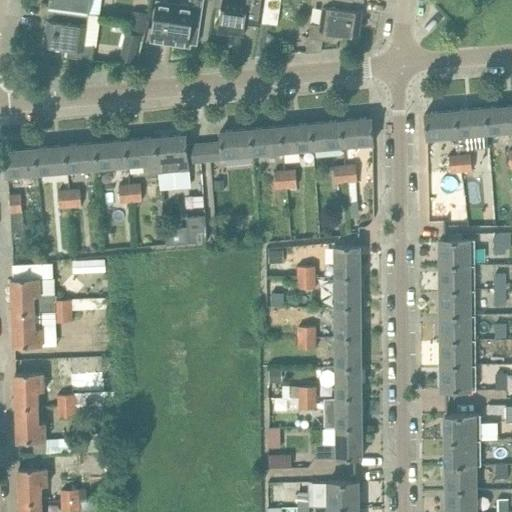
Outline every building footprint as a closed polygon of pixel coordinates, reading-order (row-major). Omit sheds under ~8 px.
[(49,0),(48,8),(88,12),(99,14),(101,0),(49,0)] [(188,0),(187,5),(157,0),(156,0),(152,29),(165,30),(163,42),(188,46),(189,42),(197,43),(203,0),(188,0)] [(260,0),(214,0),(213,6),(221,8),(218,31),(243,35),(245,24),(257,26),(260,0)] [(352,0),(323,0),(320,24),(311,23),(307,49),(321,48),(322,39),(333,41),(334,32),(358,36),(362,11),(351,9),(352,0)] [(88,13),(60,9),(58,21),(47,20),(44,45),(67,48),(66,56),(91,59),(93,45),(84,44),(88,13)] [(139,34),(128,31),(121,57),(133,60),(139,34)] [(511,104),(485,107),(487,132),(511,129),(511,104)] [(485,107),(454,110),(457,135),(487,132),(485,107)] [(427,137),(457,135),(454,110),(425,112),(427,137)] [(371,117),(340,120),(342,145),(354,144),(373,142),(371,117)] [(342,145),(340,120),(310,123),(312,147),(342,145)] [(310,123),(280,125),(283,150),(312,147),(310,123)] [(283,150),(280,125),(250,128),(253,153),(283,150)] [(221,142),(208,143),(210,157),(222,156),(253,153),(250,128),(220,131),(221,142)] [(186,134),(155,137),(158,162),(158,171),(160,184),(189,181),(188,168),(187,162),(201,161),(199,143),(187,145),(186,134)] [(155,137),(125,139),(127,164),(158,162),(155,137)] [(125,139),(95,142),(98,167),(115,165),(127,164),(125,139)] [(97,167),(95,142),(65,145),(67,170),(97,167)] [(210,157),(208,143),(204,143),(199,143),(201,161),(205,159),(210,157)] [(67,170),(65,145),(35,147),(37,172),(67,170)] [(35,147),(4,150),(7,175),(26,173),(37,172),(35,147)] [(470,152),(459,153),(460,171),(472,170),(470,152)] [(460,171),(459,153),(449,154),(450,172),(460,171)] [(357,181),(356,162),(345,163),(346,181),(347,196),(348,196),(348,201),(357,200),(355,181),(357,181)] [(345,163),(334,164),(335,182),(346,181),(345,163)] [(296,168),(284,169),(286,187),(297,186),(296,168)] [(286,187),(284,169),(273,170),(275,188),(286,187)] [(142,200),(140,182),(129,183),(130,201),(142,200)] [(130,201),(129,183),(119,184),(120,201),(130,201)] [(80,187),(69,188),(70,206),(81,205),(80,187)] [(60,207),(70,206),(69,188),(58,189),(60,207)] [(21,194),(9,194),(11,231),(15,231),(24,230),(23,210),(22,210),(21,194)] [(204,214),(186,215),(188,242),(207,240),(204,214)] [(511,231),(494,232),(495,237),(493,237),(494,253),(506,253),(506,248),(511,248),(511,231)] [(473,263),(473,238),(440,238),(440,264),(473,263)] [(340,245),(333,245),(334,276),(360,276),(359,245),(340,245)] [(72,259),(72,270),(105,269),(105,258),(72,259)] [(3,345),(55,344),(55,318),(96,317),(96,308),(112,307),(111,295),(53,297),(52,275),(39,276),(38,262),(10,262),(10,277),(2,277),(3,345)] [(473,263),(440,264),(440,287),(474,287),(473,263)] [(297,265),(297,276),(316,276),(316,265),(297,265)] [(494,272),(494,288),(506,288),(506,272),(494,272)] [(316,287),(316,276),(297,276),(297,287),(316,287)] [(360,306),(360,276),(334,276),(334,306),(360,306)] [(474,312),(474,287),(440,287),(440,313),(474,312)] [(506,303),(506,288),(494,288),(494,303),(506,303)] [(360,306),(334,306),(334,336),(360,335),(360,306)] [(474,312),(440,313),(441,337),(474,337),(474,312)] [(506,322),(494,322),(495,338),(506,338),(506,322)] [(316,336),(316,325),(298,325),(298,336),(316,336)] [(361,365),(360,335),(334,336),(335,366),(361,365)] [(316,347),(316,336),(298,336),(298,347),(316,347)] [(474,337),(441,337),(441,363),(474,363),(474,337)] [(44,370),(5,372),(8,440),(44,438),(43,420),(34,420),(33,391),(62,389),(61,357),(43,357),(44,370)] [(474,363),(441,363),(441,389),(445,389),(461,389),(474,389),(474,363)] [(361,395),(361,365),(335,366),(335,396),(361,395)] [(495,373),(495,389),(508,388),(507,372),(495,373)] [(317,385),(283,384),(282,396),(293,396),(317,396),(317,385)] [(361,395),(335,396),(335,426),(361,426),(361,395)] [(316,407),(317,396),(293,396),(299,396),(299,407),(316,407)] [(465,413),(445,413),(445,437),(481,437),(480,413),(465,413)] [(362,457),(361,426),(335,426),(335,443),(315,443),(315,457),(362,457)] [(481,437),(445,437),(446,463),(481,463),(481,437)] [(292,452),(269,452),(269,465),(292,465),(292,452)] [(508,462),(496,462),(496,479),(508,479),(508,462)] [(481,463),(446,463),(446,488),(476,488),(475,463),(481,463)] [(45,511),(45,466),(11,467),(11,511),(45,511)] [(338,481),(329,481),(329,482),(329,505),(358,505),(358,480),(356,481),(338,481)] [(475,511),(476,488),(446,489),(446,511),(475,511)] [(309,491),(297,491),(297,505),(309,505),(309,491)] [(508,511),(508,498),(497,498),(497,511),(508,511)]
